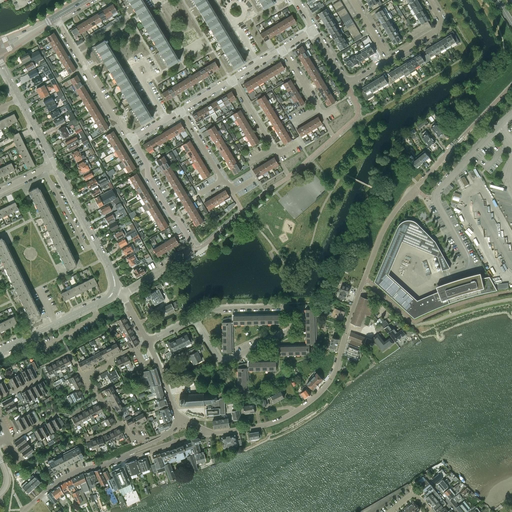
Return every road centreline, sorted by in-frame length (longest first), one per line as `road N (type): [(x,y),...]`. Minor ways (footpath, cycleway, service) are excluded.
road 1 (residential): [(207,431),(278,420),(328,384),(381,236),(451,149)]
road 2 (unclassified): [(498,125),(433,197),(471,268),(446,275)]
road 3 (residential): [(193,318),(290,306),(282,334),(230,360),(215,354)]
road 4 (residential): [(130,140),(54,16)]
road 5 (residential): [(115,289),(54,163)]
road 6 (residential): [(122,423),(84,375),(147,341)]
road 7 (residential): [(192,249),(130,140)]
